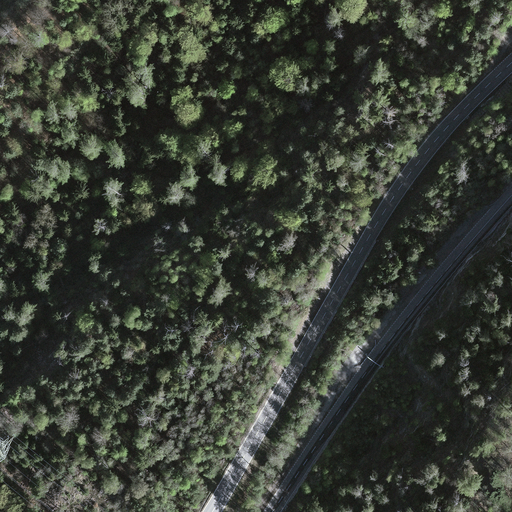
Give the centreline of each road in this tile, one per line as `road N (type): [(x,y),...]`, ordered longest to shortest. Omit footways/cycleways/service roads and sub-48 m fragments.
road 1 (tertiary): [(511,62),(447,126),(392,197),(212,511)]
road 2 (tertiary): [(271,511),(397,329),(511,195)]
